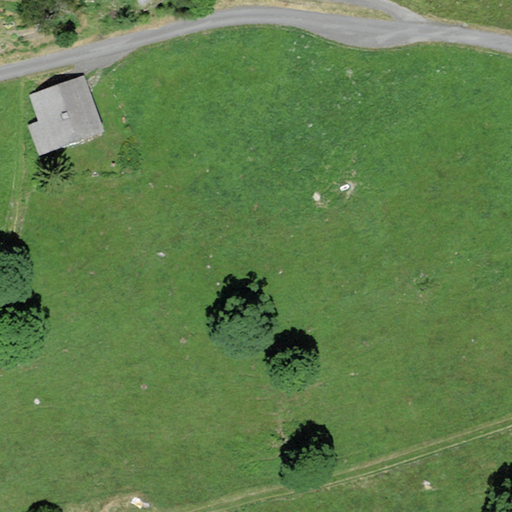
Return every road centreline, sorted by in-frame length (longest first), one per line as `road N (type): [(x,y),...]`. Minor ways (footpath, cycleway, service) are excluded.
road 1 (unclassified): [(511,45),(243,14),(0,73)]
road 2 (track): [(204,511),(380,466),(511,419)]
